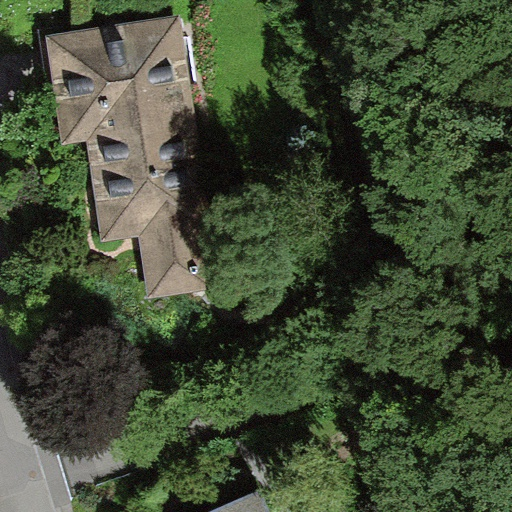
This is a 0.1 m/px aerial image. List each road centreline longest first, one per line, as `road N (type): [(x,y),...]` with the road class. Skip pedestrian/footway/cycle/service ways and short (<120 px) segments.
road 1 (track): [(346,0),(405,348),(487,511)]
road 2 (residential): [(405,348),(16,454)]
